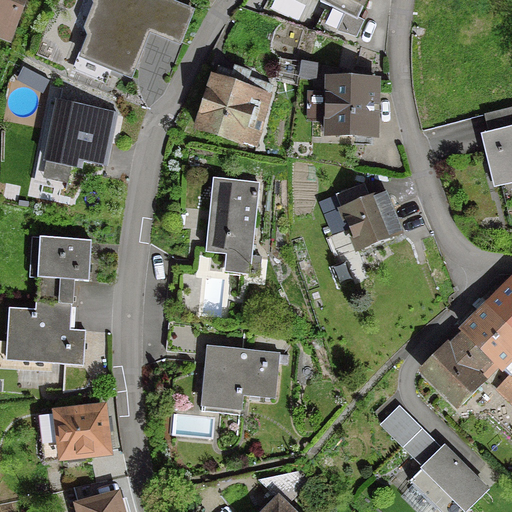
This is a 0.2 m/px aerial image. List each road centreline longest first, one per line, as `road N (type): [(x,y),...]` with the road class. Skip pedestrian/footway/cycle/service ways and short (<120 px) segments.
road 1 (residential): [(226,0),(167,97),(136,223),(127,389),(153,511)]
road 2 (residential): [(511,269),(466,261),(440,221),(401,76),(404,0)]
